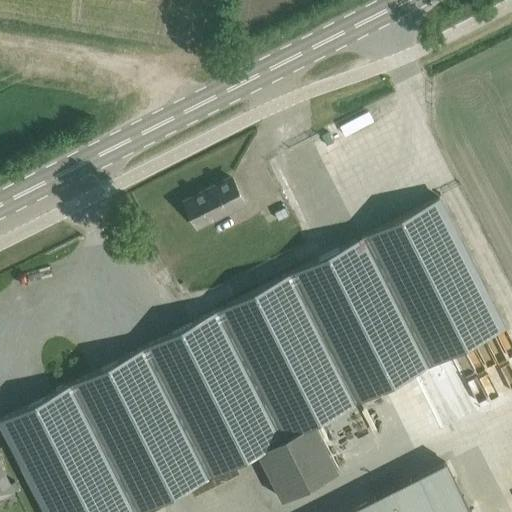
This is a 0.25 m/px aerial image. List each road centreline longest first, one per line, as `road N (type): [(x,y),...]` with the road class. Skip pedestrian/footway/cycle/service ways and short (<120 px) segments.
road 1 (primary): [(0,207),(410,0)]
road 2 (track): [(0,44),(136,64),(193,81),(204,102)]
